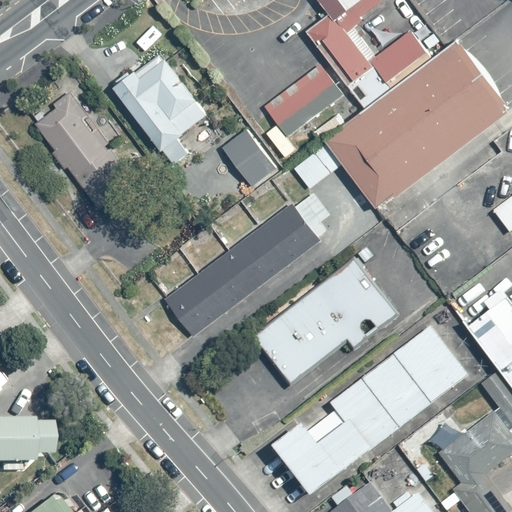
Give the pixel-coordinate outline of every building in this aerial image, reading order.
[(332,0),(309,0),(318,11),(332,0)] [(357,64),(320,17),(299,33),(336,80),(357,64)] [(410,47),(390,21),(353,50),(373,76),(410,47)] [(483,104),(432,39),(314,130),(365,195),(483,104)] [(320,83),(298,54),(245,95),(267,124),(320,83)] [(137,72),(115,88),(162,150),(183,134),(172,120),(198,101),(167,60),(142,78),(137,72)] [(73,96),(36,124),(98,208),(136,181),(73,96)] [(273,166),(246,130),(222,148),(249,184),(273,166)] [(188,154),(180,143),(165,153),(172,164),(188,154)] [(511,207),(511,164),(471,196),(492,223),(511,207)] [(293,201),(164,298),(193,337),(322,240),(293,201)] [(255,340),(292,387),(349,342),(355,349),(399,315),(356,261),(255,340)] [(511,305),(507,300),(466,332),(511,390),(511,305)] [(301,423),(271,445),(309,496),(470,376),(432,326),(330,403),(345,423),(317,444),(301,423)] [(499,407),(494,411),(511,433),(511,432),(511,399),(494,377),(482,386),(499,407)] [(511,511),(511,508),(486,474),(511,454),(511,436),(493,412),(439,453),(462,483),(452,490),(469,511),(511,511)] [(0,458),(30,459),(30,452),(49,452),(49,420),(31,420),(31,415),(0,415),(0,458)] [(370,482),(330,511),(433,511),(419,492),(392,511),(370,482)] [(70,511),(57,493),(31,511),(70,511)]
